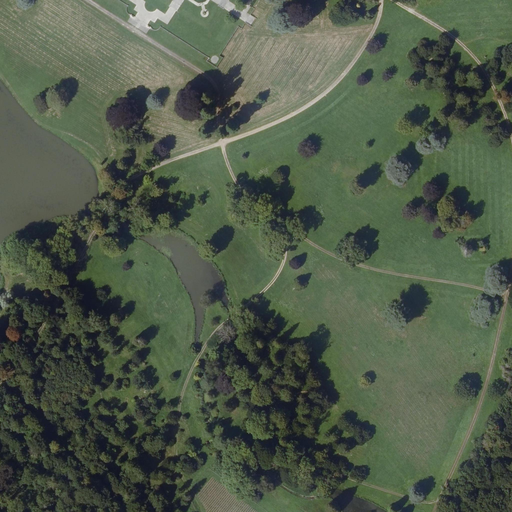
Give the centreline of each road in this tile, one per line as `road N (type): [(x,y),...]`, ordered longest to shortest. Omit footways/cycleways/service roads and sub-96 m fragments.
road 1 (track): [(382,0),(364,48),(315,102),(141,173),(108,207)]
road 2 (track): [(286,227),(276,275),(212,334),(180,400),(171,452),(200,511)]
road 3 (track): [(238,311),(289,453),(438,506)]
road 4 (track): [(438,506),(489,382),(511,277)]
road 5 (track): [(286,227),(354,263),(508,294)]
road 6 (track): [(0,386),(55,308),(108,207)]
road 7 (track): [(511,132),(481,62),(395,0)]
road 8 (track): [(129,511),(5,381)]
